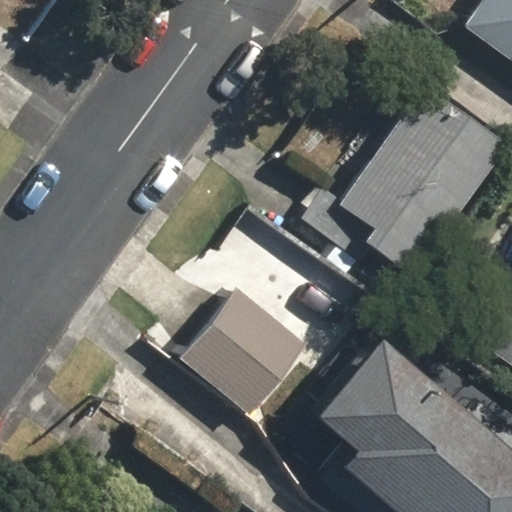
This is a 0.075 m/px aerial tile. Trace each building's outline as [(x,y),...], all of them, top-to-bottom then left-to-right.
[(511,65),(511,0),(468,0),(452,25),(511,65)] [(399,276),(496,141),(413,82),(335,191),(318,178),(292,215),(351,257),(358,246),(399,276)] [(274,373),(303,340),(229,276),(164,351),(238,415),(274,373)] [(511,280),(472,335),(511,364),(511,280)] [(303,340),(274,373),(289,447),(310,422),(336,444),(322,461),(380,511),(511,511),(511,460),(333,306),(303,340)] [(255,511),(288,467),(244,435),(211,481),(253,511),(255,511)]
